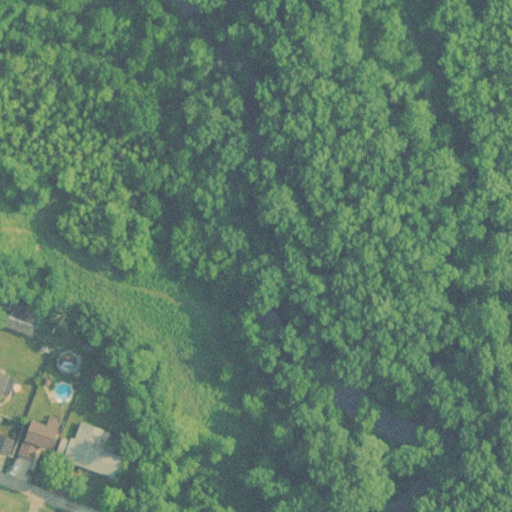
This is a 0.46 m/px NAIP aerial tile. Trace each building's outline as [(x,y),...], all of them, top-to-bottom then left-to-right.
[(36,337),(41,317),(33,315),(36,304),(3,297),(0,310),(10,312),(6,330),(36,337)] [(4,395),(9,397),(16,380),(0,374),(0,402),(1,403),(4,395)] [(18,456),(34,461),(38,448),(51,452),(59,428),(31,419),(18,456)] [(117,481),(125,458),(112,454),(115,445),(107,442),(110,433),(80,423),(74,442),(62,438),(55,460),(117,481)] [(0,453),(9,457),(14,441),(0,436),(0,453)]
